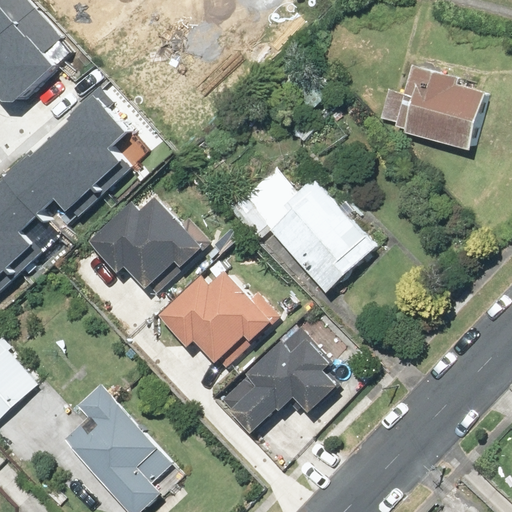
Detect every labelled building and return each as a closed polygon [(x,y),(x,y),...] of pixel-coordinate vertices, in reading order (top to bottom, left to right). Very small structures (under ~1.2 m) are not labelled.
[(0,0),(0,105),(11,116),(56,71),(45,60),(62,43),(19,0),(0,0)] [(47,0),(136,93),(208,24),(185,0),(47,0)] [(404,63),(386,122),(480,151),(498,92),(404,63)] [(0,293),(44,255),(35,244),(81,204),(91,216),(138,175),(129,164),(146,150),(90,87),(0,165),(0,293)] [(289,126),(307,143),(324,125),(307,108),(289,126)] [(268,244),(279,233),(336,293),(383,248),(317,178),(304,191),(282,168),(237,211),(268,244)] [(186,225),(159,193),(98,243),(126,276),(138,266),(163,297),(222,247),(197,217),(186,225)] [(214,277),(171,316),(199,348),(206,342),(233,372),(286,325),(237,270),(221,285),(214,277)] [(317,414),(347,386),(334,373),(342,365),(307,327),(229,400),(265,438),(304,401),(317,414)] [(0,431),(44,390),(11,356),(0,367),(0,431)] [(94,417),(68,446),(140,511),(151,511),(191,468),(102,388),(84,408),(94,417)]
